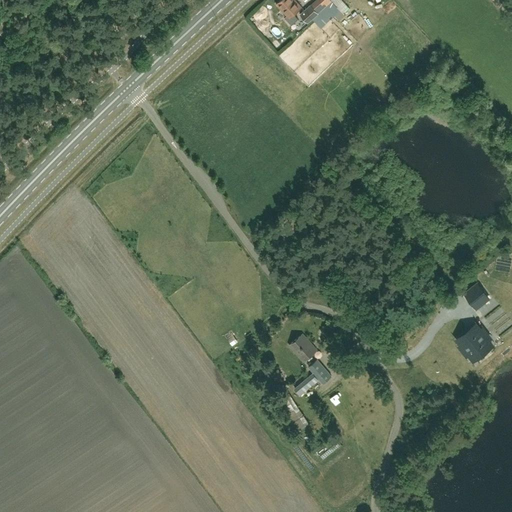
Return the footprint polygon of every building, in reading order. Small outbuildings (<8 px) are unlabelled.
[(289,19),(301,7),(294,0),(280,0),(276,4),(289,19)] [(310,5),(304,10),(300,15),(308,23),(318,14),(317,13),(331,1),(330,0),(320,0),(312,8),(310,5)] [(326,278),(320,282),(325,290),(332,285),(326,278)] [(488,298),(481,289),(477,284),(465,294),(469,298),(476,308),(488,298)] [(471,334),(467,328),(450,341),(455,347),(453,349),(459,357),(461,355),(466,361),(482,348),(478,342),(479,341),(473,333),(471,334)] [(304,361),(317,350),(303,333),(289,345),(304,361)] [(323,383),(332,376),(317,359),(309,367),(323,383)] [(318,380),(311,371),(292,388),(299,397),(318,380)] [(284,394),(291,409),(297,406),(290,391),(284,394)] [(332,443),(319,451),(322,457),(336,450),(332,443)]
